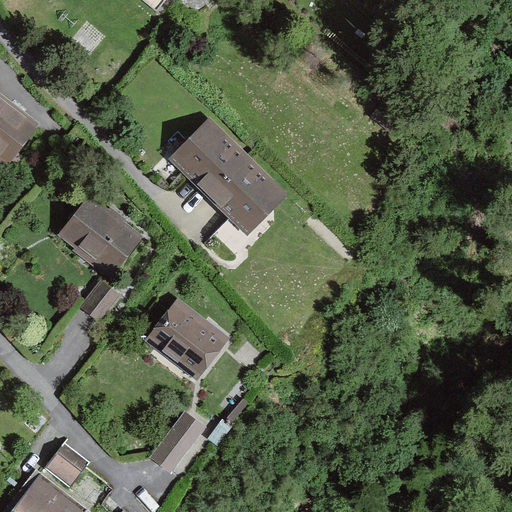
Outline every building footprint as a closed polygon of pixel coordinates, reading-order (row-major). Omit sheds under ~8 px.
[(35,133),(0,107),(0,162),(9,169),(35,133)] [(283,203),(212,129),(177,163),(248,236),(283,203)] [(139,247),(92,209),(68,239),(114,277),(139,247)] [(121,306),(106,291),(84,312),(99,327),(121,306)] [(222,338),(179,309),(153,348),(196,377),(222,338)] [(169,472),(203,427),(182,410),(147,455),(169,472)] [(89,471),(65,453),(21,511),(82,511),(67,501),(89,471)]
